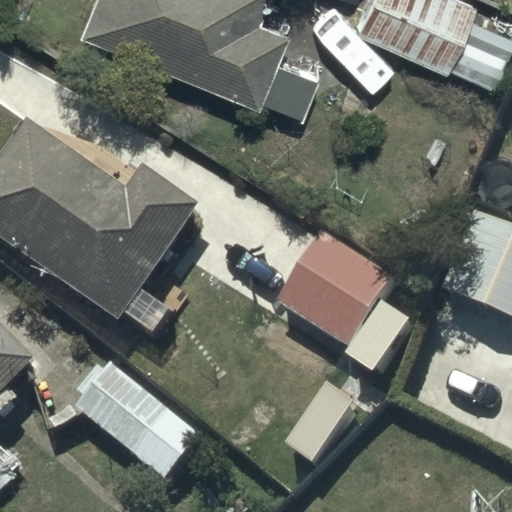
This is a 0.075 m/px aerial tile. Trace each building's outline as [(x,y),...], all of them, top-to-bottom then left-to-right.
[(267,0),(91,0),(77,37),(257,107),(258,104),(300,120),(315,81),(274,65),(286,35),(258,24),(267,0)] [(476,8),(459,0),(364,0),(350,33),(490,95),(511,45),(511,39),(470,21),(476,8)] [(32,133),(0,179),(0,249),(126,336),(130,329),(147,341),(166,314),(147,300),(202,219),(148,182),(134,203),(32,133)] [(511,233),(481,221),(448,301),(511,327),(511,233)] [(401,286),(327,241),(285,311),(360,356),(401,286)] [(0,432),(2,434),(25,410),(15,400),(40,376),(0,333),(0,432)] [(206,448),(115,374),(108,383),(101,377),(81,402),(90,409),(81,420),(170,493),(206,448)]
